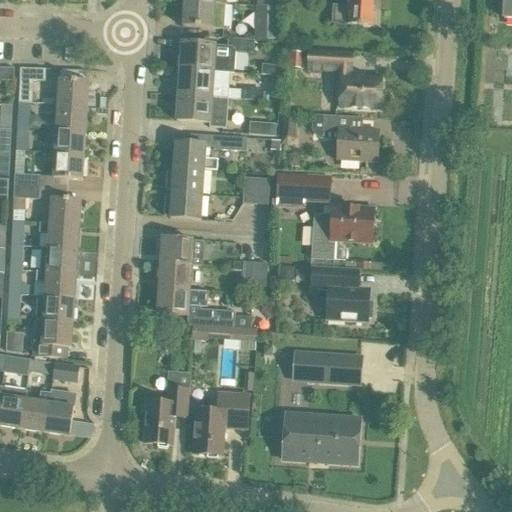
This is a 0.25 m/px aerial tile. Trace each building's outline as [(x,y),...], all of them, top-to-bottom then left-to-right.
[(374,27),(375,0),(352,0),(352,7),(335,6),(334,24),(351,25),(374,27)] [(511,0),(503,0),(502,19),(511,19),(511,0)] [(225,19),(225,6),(214,5),(185,3),(183,27),(224,30),(225,19)] [(268,7),(256,7),(256,41),(282,41),(282,7),(268,7)] [(228,40),(228,46),(235,53),(254,54),(255,41),(228,40)] [(182,43),(180,70),(230,73),(234,73),(235,53),(228,46),(182,43)] [(279,62),(292,63),(293,45),(280,45),(279,62)] [(382,110),(384,80),(350,79),(351,71),(353,71),(354,55),(310,53),(309,69),(339,71),(337,108),(382,110)] [(281,67),(263,65),(262,75),(280,77),(281,67)] [(0,81),(14,81),(14,69),(0,68),(0,81)] [(45,82),(46,70),(20,69),(20,82),(34,82),(45,82)] [(178,95),(240,99),(241,92),(229,91),(230,73),(180,70),(178,95)] [(59,79),(57,104),(87,106),(89,81),(59,79)] [(34,82),(20,82),(19,103),(30,103),(32,103),(34,82)] [(240,99),(178,95),(177,121),(211,123),(210,128),(225,129),(228,99),(240,100),(240,99)] [(19,103),(17,128),(29,128),(30,103),(19,103)] [(57,104),(56,129),(86,131),(87,106),(57,104)] [(0,130),(11,131),(13,106),(0,105),(0,110),(0,130)] [(295,139),(296,116),(282,115),(281,142),(271,142),(271,151),(281,152),(281,147),(288,147),(288,139),(295,139)] [(339,134),(338,162),(379,164),(381,132),(354,130),(355,118),(324,117),(323,133),(339,134)] [(249,136),(276,138),(277,126),(250,124),(249,136)] [(28,153),(29,128),(17,128),(16,153),(28,153)] [(56,129),(55,154),(84,156),(86,131),(56,129)] [(11,131),(0,130),(0,155),(10,156),(11,131)] [(213,151),(246,153),(246,151),(255,151),(256,140),(214,138),(213,151)] [(175,143),(174,169),(204,170),(216,171),(217,160),(205,159),(206,145),(175,143)] [(88,166),(84,166),(84,156),(55,154),(53,179),(83,181),(83,176),(87,177),(88,166)] [(167,185),(173,185),(172,194),(202,196),(204,170),(174,169),(174,171),(168,171),(167,185)] [(15,175),(14,188),(39,189),(40,177),(15,175)] [(278,176),(277,200),(306,202),(329,203),(330,179),(278,176)] [(0,178),(0,190),(8,191),(9,179),(0,178)] [(255,206),(257,180),(245,179),(243,205),(255,206)] [(257,180),(255,206),(268,206),(270,181),(257,180)] [(38,201),(39,189),(14,188),(13,199),(26,200),(38,201)] [(165,210),(171,210),(170,218),(201,220),(202,196),(172,194),(172,196),(166,196),(165,210)] [(13,199),(13,211),(25,212),(26,200),(13,199)] [(80,225),(82,201),(52,199),(50,223),(80,225)] [(373,244),(375,210),(334,208),(334,217),(315,216),(312,261),(335,262),(336,242),(373,244)] [(13,222),(11,246),(23,247),(24,222),(13,222)] [(78,250),(80,225),(50,223),(50,225),(40,224),(40,234),(49,234),(49,248),(78,250)] [(163,239),(161,265),(192,267),(203,268),(205,242),(163,239)] [(11,246),(10,271),(22,272),(23,247),(11,246)] [(77,274),(78,250),(49,248),(48,249),(42,249),(40,272),(77,274)] [(253,290),(255,264),(233,263),(233,272),(242,272),(241,289),(253,290)] [(255,264),(253,290),(266,291),(268,265),(255,264)] [(161,265),(159,289),(191,291),(192,267),(161,265)] [(375,303),(370,302),(371,291),(359,290),(360,272),(315,269),(313,289),(331,290),(329,321),(369,323),(369,319),(374,319),(375,303)] [(10,271),(9,296),(21,296),(22,272),(10,271)] [(75,299),(77,274),(40,272),(40,273),(37,273),(37,283),(46,283),(45,297),(75,299)] [(191,291),(159,289),(158,314),(188,316),(187,327),(196,327),(251,331),(251,318),(235,317),(235,313),(200,311),(200,308),(207,308),(208,293),(190,292),(191,291)] [(21,296),(9,296),(8,321),(20,321),(21,296)] [(38,296),(37,321),(73,323),(75,299),(45,297),(38,296)] [(72,348),(73,323),(37,321),(35,357),(61,359),(62,347),(72,348)] [(257,331),(251,331),(196,327),(195,340),(257,343),(257,331)] [(307,381),(307,383),(359,387),(361,358),(309,355),(309,357),(313,357),(311,382),(307,381)] [(5,369),(29,373),(31,361),(7,357),(5,369)] [(29,373),(53,376),(54,376),(56,365),(54,365),(54,364),(31,361),(29,373)] [(56,365),(54,376),(78,380),(80,368),(56,365)] [(170,372),(169,388),(168,403),(149,402),(145,443),(159,444),(158,447),(169,448),(169,445),(173,446),(175,417),(187,418),(190,374),(170,372)] [(254,375),(246,374),(245,393),(253,394),(254,375)] [(0,426),(20,430),(25,400),(26,392),(2,388),(0,402),(0,426)] [(50,403),(45,433),(70,437),(74,407),(74,405),(76,396),(65,394),(52,392),(51,395),(50,403)] [(25,401),(20,430),(45,433),(50,403),(51,395),(41,394),(39,404),(25,401)] [(247,430),(249,397),(220,394),(219,413),(198,412),(195,454),(223,456),(225,428),(247,430)] [(359,464),(362,420),(287,415),(284,459),(359,464)]
